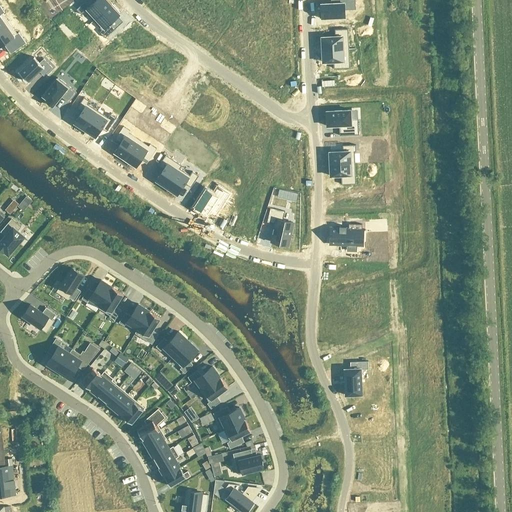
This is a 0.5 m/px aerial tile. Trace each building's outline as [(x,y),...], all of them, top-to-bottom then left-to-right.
[(89,0),(86,0),(76,9),(81,15),(85,12),(93,21),(111,5),(105,0),(96,0),(95,2),(94,3),(92,3),(89,0)] [(194,0),(194,6),(202,5),(202,10),(211,9),(210,0),(194,0)] [(210,0),(211,9),(211,17),(219,17),(219,22),(228,21),(228,7),(227,0),(210,0)] [(321,11),(319,12),(320,19),(345,17),(345,10),(356,9),(355,0),(339,0),(339,3),(331,4),(321,4),(321,11)] [(0,5),(0,30),(10,24),(3,14),(5,12),(0,5)] [(111,5),(93,21),(102,30),(100,32),(105,38),(115,29),(112,24),(112,22),(118,17),(119,15),(111,5)] [(228,7),(228,21),(228,29),(236,29),(236,33),(246,33),(244,6),(228,7)] [(281,6),(254,7),(255,16),(259,16),(260,24),(282,23),(281,6)] [(260,31),(255,31),(256,40),(282,39),(282,23),(260,24),(260,31)] [(10,24),(0,30),(0,46),(4,44),(11,54),(26,43),(19,33),(17,34),(10,24)] [(335,37),(322,37),(322,49),(322,50),(349,49),(348,29),(335,30),(335,37)] [(133,31),(120,50),(128,56),(141,36),(133,31)] [(141,36),(128,56),(135,61),(149,42),(141,36)] [(149,42),(135,61),(143,66),(156,47),(149,42)] [(156,47),(143,66),(150,71),(164,52),(156,47)] [(349,49),(322,50),(322,51),(323,51),(323,62),(334,62),(334,69),(350,68),(349,49)] [(164,52),(150,71),(158,77),(171,57),(164,52)] [(19,71),(19,72),(29,83),(29,82),(40,72),(44,76),(52,68),(44,59),(40,63),(34,57),(34,58),(19,72),(19,71)] [(171,57),(158,77),(166,82),(179,63),(171,57)] [(58,78),(43,96),(48,100),(47,102),(53,106),(61,96),(68,103),(77,93),(58,78)] [(213,88),(200,107),(207,113),(221,94),(213,88)] [(221,94),(207,113),(215,118),(229,99),(221,94)] [(82,112),(74,123),(85,130),(98,111),(87,104),(89,101),(84,97),(77,108),(82,112)] [(229,99),(215,118),(222,124),(236,104),(229,99)] [(236,104),(222,124),(230,129),(243,110),(236,104)] [(243,110),(230,129),(237,134),(251,115),(243,110)] [(351,110),(327,111),(327,126),(339,126),(340,136),(359,135),(358,120),(351,120),(351,110)] [(98,111),(85,130),(96,137),(102,128),(107,132),(116,118),(110,114),(108,118),(98,111)] [(251,115),(237,134),(245,140),(259,121),(251,115)] [(119,145),(114,152),(125,160),(139,140),(129,133),(130,131),(124,126),(115,139),(121,143),(119,145)] [(139,140),(125,160),(136,167),(141,160),(142,158),(148,162),(157,149),(150,144),(149,146),(139,140)] [(343,152),(330,152),(330,164),(355,163),(354,152),(356,152),(356,145),(343,146),(343,152)] [(164,169),(156,180),(167,188),(180,168),(182,165),(166,155),(159,166),(164,169)] [(355,163),(330,164),(331,176),(341,176),(342,185),(356,184),(355,163)] [(180,168),(167,188),(178,195),(185,184),(191,187),(199,176),(192,171),(190,175),(180,168)] [(206,189),(195,206),(200,209),(199,211),(205,215),(206,213),(208,214),(211,209),(217,213),(222,206),(229,194),(219,187),(215,194),(206,189)] [(348,199),(332,200),(333,216),(343,216),(343,217),(350,216),(350,215),(361,215),(360,199),(364,199),(363,191),(347,191),(348,199)] [(246,192),(242,201),(236,216),(243,219),(239,228),(250,232),(258,207),(249,204),(252,194),(246,192)] [(270,208),(267,222),(276,224),(272,242),(288,246),(293,222),(283,220),(285,211),(270,208)] [(5,237),(0,242),(0,249),(3,252),(4,251),(9,255),(24,237),(18,231),(21,227),(11,219),(0,232),(4,235),(5,237)] [(330,244),(347,245),(348,245),(348,241),(357,241),(357,232),(362,232),(362,231),(362,224),(349,224),(349,229),(346,229),(346,226),(340,226),(340,228),(330,228),(330,229),(331,229),(331,236),(330,236),(331,236),(330,244)] [(84,275),(72,268),(56,292),(68,299),(69,297),(75,301),(81,291),(76,287),(84,275)] [(88,289),(82,299),(87,302),(90,298),(100,305),(101,305),(99,308),(99,309),(113,287),(101,280),(94,292),(88,289)] [(113,287),(99,309),(110,316),(109,317),(115,320),(121,310),(116,307),(124,295),(113,287)] [(125,313),(119,323),(124,326),(127,322),(137,329),(135,333),(135,334),(150,312),(138,304),(131,316),(125,313)] [(31,305),(23,316),(47,332),(54,321),(52,320),(56,314),(46,308),(43,313),(31,305)] [(150,312),(135,334),(152,344),(158,334),(153,331),(161,319),(150,312)] [(164,338),(156,346),(161,351),(162,349),(172,358),(189,341),(179,332),(169,342),(164,338)] [(58,371),(70,353),(59,346),(61,342),(56,339),(49,349),(55,352),(47,364),(58,371)] [(189,341),(172,358),(182,367),(180,369),(185,373),(193,365),(188,360),(198,350),(189,341)] [(69,379),(77,367),(83,370),(101,349),(90,343),(85,352),(83,351),(81,355),(72,349),(70,353),(58,371),(69,379)] [(346,369),(345,369),(345,370),(346,394),(346,395),(347,395),(361,395),(362,395),(362,394),(361,370),(369,369),(368,361),(350,362),(351,369),(346,369)] [(197,370),(188,377),(192,382),(194,381),(201,391),(220,377),(213,366),(201,375),(197,370)] [(93,368),(81,382),(90,390),(105,372),(104,371),(101,375),(93,368)] [(105,372),(90,390),(98,396),(113,379),(105,372)] [(220,377),(201,391),(209,402),(207,403),(211,409),(221,402),(217,396),(229,388),(220,377)] [(98,396),(107,403),(120,387),(112,381),(113,379),(98,396)] [(120,387),(107,403),(115,410),(128,394),(120,387)] [(128,394),(115,410),(123,416),(136,401),(128,394)] [(136,401),(123,416),(132,424),(145,408),(136,401)] [(224,408),(213,413),(221,431),(224,430),(245,419),(240,408),(230,412),(227,414),(224,408)] [(146,425),(137,430),(143,440),(160,429),(158,424),(165,418),(158,409),(144,421),(146,425)] [(245,419),(224,430),(229,442),(227,443),(230,449),(241,444),(238,438),(242,436),(251,432),(245,419)] [(12,459),(5,460),(1,427),(0,426),(0,497),(16,495),(12,459)] [(189,426),(183,429),(186,434),(192,431),(189,426)] [(160,429),(143,440),(148,449),(166,439),(160,429)] [(166,439),(148,449),(154,458),(173,447),(173,446),(169,449),(164,440),(166,439)] [(195,453),(203,449),(201,444),(193,449),(195,453)] [(154,458),(159,468),(159,467),(179,456),(173,447),(154,458)] [(377,447),(362,448),(364,481),(378,480),(377,447)] [(250,450),(232,454),(237,475),(263,469),(260,455),(252,457),(250,450)] [(179,456),(159,467),(165,477),(180,468),(175,459),(179,456)] [(180,468),(165,477),(171,487),(185,478),(186,479),(191,476),(188,471),(184,473),(180,468)] [(208,477),(212,475),(213,475),(210,469),(205,472),(208,477)] [(216,480),(214,493),(215,494),(217,496),(225,487),(222,485),(225,481),(216,480)] [(37,482),(37,492),(46,492),(46,482),(37,482)] [(231,493),(226,499),(242,511),(243,511),(242,511),(246,511),(248,510),(253,503),(252,502),(242,494),(236,490),(240,486),(229,484),(226,488),(227,489),(227,490),(231,493)] [(182,504),(182,510),(184,510),(183,511),(206,511),(207,508),(208,495),(202,494),(202,493),(187,491),(185,505),(182,504)]
